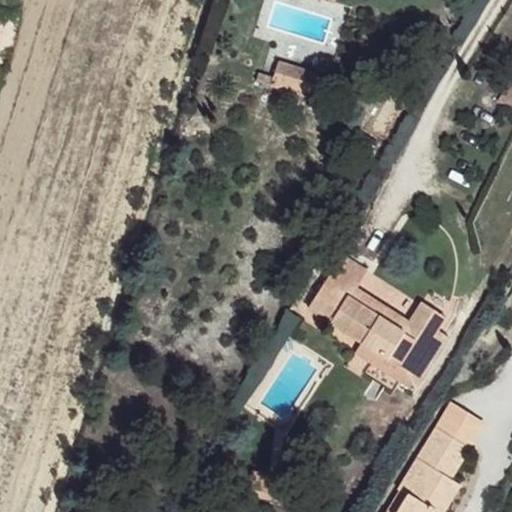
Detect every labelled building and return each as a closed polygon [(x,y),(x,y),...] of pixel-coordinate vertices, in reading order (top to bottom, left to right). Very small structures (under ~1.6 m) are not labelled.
[(263,57),(259,69),(314,87),(322,63),(281,50),(277,62),(263,57)] [(511,70),(496,99),(511,107),(511,70)] [(342,252),(308,307),(363,340),(411,370),(438,329),(446,315),(421,300),(408,320),(388,307),(381,316),(351,296),(357,287),(368,269),(342,252)] [(388,307),(357,287),(351,296),(381,316),(388,307)] [(411,370),(363,340),(355,353),(415,390),(450,335),(438,329),(411,370)] [(400,511),(392,506),(389,511),(444,511),(461,483),(451,477),(468,448),(438,430),(399,490),(402,492),(410,496),(400,511)] [(402,492),(392,506),(400,511),(410,496),(402,492)]
